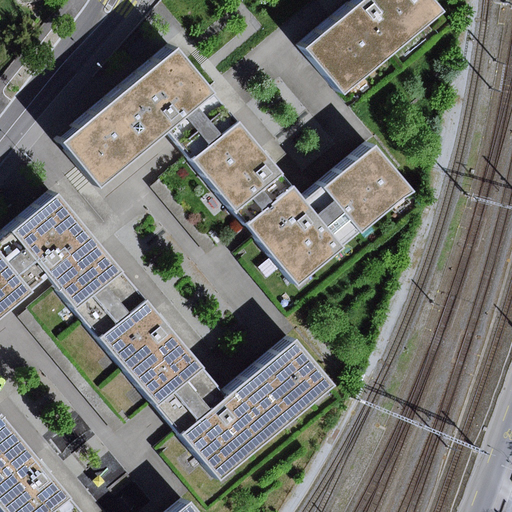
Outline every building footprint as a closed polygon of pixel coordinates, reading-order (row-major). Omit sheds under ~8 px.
[(350,0),(296,46),(335,92),(432,10),(422,0),(350,0)] [(408,190),(366,141),(298,199),(168,45),(55,141),(94,187),(163,129),(295,285),(408,190)] [(160,180),(150,188),(207,253),(216,245),(160,180)] [(209,476),(323,382),(285,337),(217,393),(50,192),(0,233),(0,310),(42,276),(160,417),(209,476)] [(124,424),(27,310),(18,317),(115,431),(124,424)] [(0,503),(7,511),(198,511),(187,498),(170,511),(83,511),(0,412),(0,503)]
